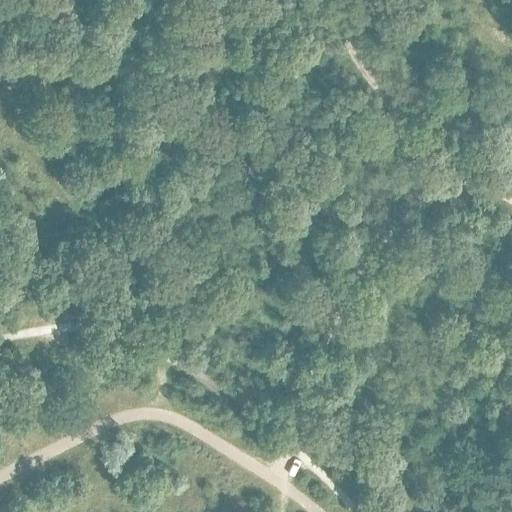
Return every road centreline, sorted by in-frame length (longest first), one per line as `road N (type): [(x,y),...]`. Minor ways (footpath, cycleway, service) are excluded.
road 1 (track): [(162,413),(159,354),(100,241),(37,146),(25,110),(37,83)]
road 2 (track): [(289,441),(367,256),(447,184)]
road 3 (track): [(447,184),(416,150),(349,41),(341,0)]
